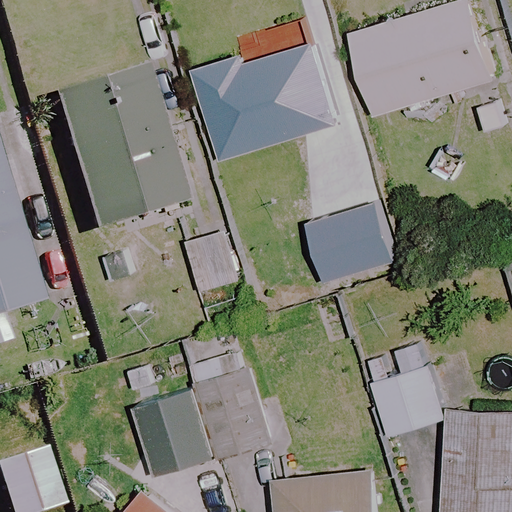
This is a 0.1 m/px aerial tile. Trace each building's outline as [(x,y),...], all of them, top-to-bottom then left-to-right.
[(492,79),(467,0),(457,0),(351,32),(376,114),(492,79)] [(311,129),(342,119),(316,35),(247,57),(246,52),(244,49),(197,62),(224,154),(311,129)] [(176,205),(136,70),(48,97),(88,231),(176,205)] [(489,100),(482,103),(488,128),(508,122),(501,97),(489,100)] [(343,144),(323,151),(324,155),(330,173),(350,166),(343,144)] [(0,313),(37,303),(0,175),(0,313)] [(238,279),(224,234),(212,237),(187,246),(201,291),(238,279)] [(444,418),(420,342),(365,359),(389,435),(406,430),(444,418)] [(194,391),(213,457),(240,449),(277,439),(252,348),(187,366),(194,391)] [(213,457),(194,391),(135,408),(154,474),(201,460),(213,457)] [(511,511),(511,408),(445,409),(445,511),(511,511)] [(9,511),(56,491),(35,444),(0,459),(0,492),(8,511),(9,511)] [(386,511),(381,461),(275,473),(279,511),(386,511)] [(174,511),(148,488),(125,511),(174,511)]
